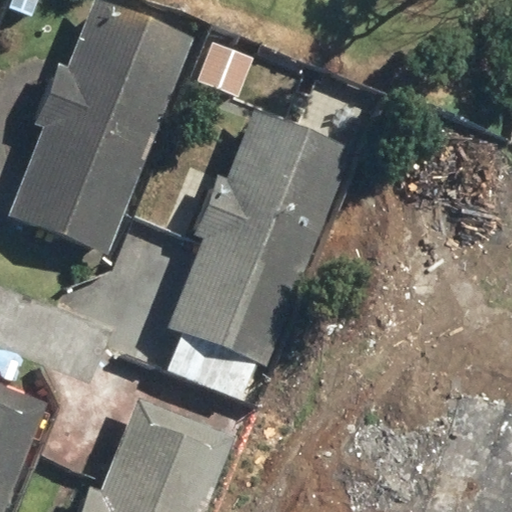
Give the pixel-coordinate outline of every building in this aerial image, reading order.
[(157,105),(56,67),(0,216),(0,231),(96,268),(157,105)] [(236,415),(328,192),(223,148),(146,335),(170,345),(155,382),(236,415)] [(199,511),(225,445),(129,408),(92,504),(59,491),(50,511),(199,511)] [(511,511),(511,418),(491,411),(457,511),(511,511)] [(0,495),(28,425),(0,414),(0,495)] [(414,511),(421,489),(369,474),(358,511),(414,511)]
